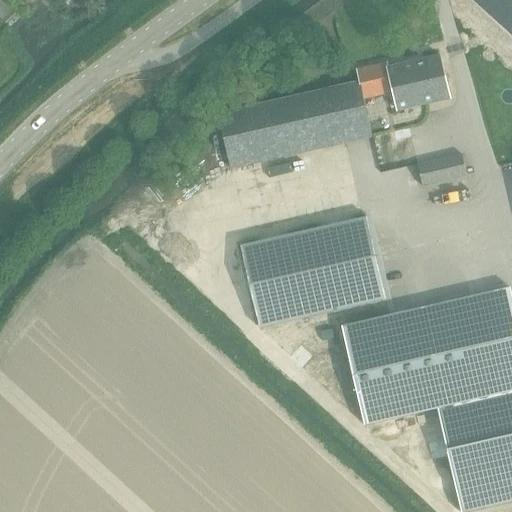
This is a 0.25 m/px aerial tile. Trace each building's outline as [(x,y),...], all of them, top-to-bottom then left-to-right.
[(359,83),(219,116),(231,170),(372,138),(364,101),(393,94),(398,113),(450,101),(439,56),(388,68),(387,63),(356,70),(359,83)] [(463,156),(418,167),(423,188),(468,178),(463,156)] [(242,247),(261,326),(386,297),(368,218),(242,247)] [(511,295),(511,289),(343,328),(365,426),(438,409),(511,391),(511,295)] [(511,391),(438,409),(461,511),(474,511),(511,503),(511,391)]
